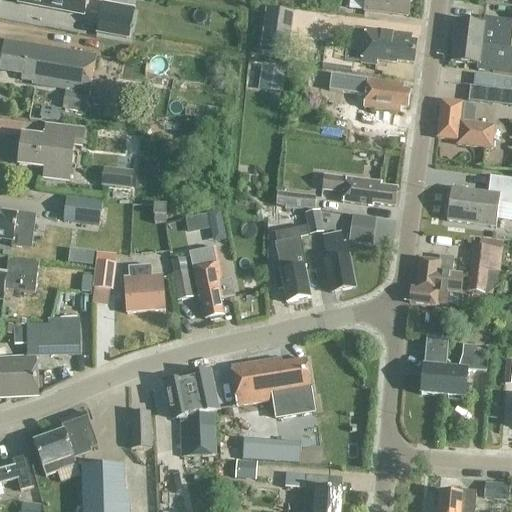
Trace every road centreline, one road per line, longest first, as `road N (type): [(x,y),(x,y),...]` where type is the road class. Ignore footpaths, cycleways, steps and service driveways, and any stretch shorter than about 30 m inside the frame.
road 1 (residential): [(0,421),(218,346),(355,313),(398,314)]
road 2 (residential): [(398,314),(439,0)]
road 3 (residential): [(384,464),(398,314)]
road 4 (residential): [(511,470),(384,464)]
